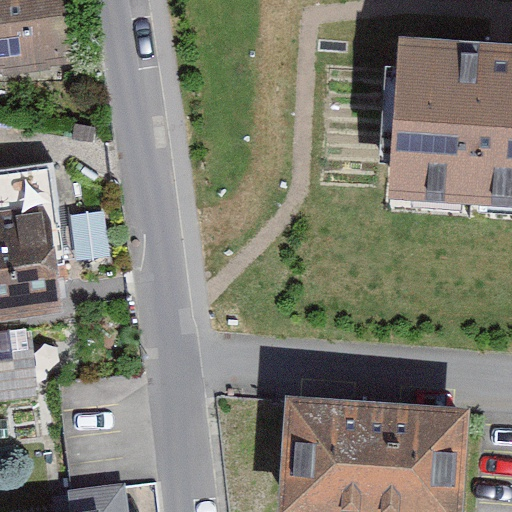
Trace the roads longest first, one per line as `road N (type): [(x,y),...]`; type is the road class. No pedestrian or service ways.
road 1 (residential): [(112,0),(168,365)]
road 2 (residential): [(168,365),(511,389)]
road 3 (residential): [(168,365),(186,511)]
